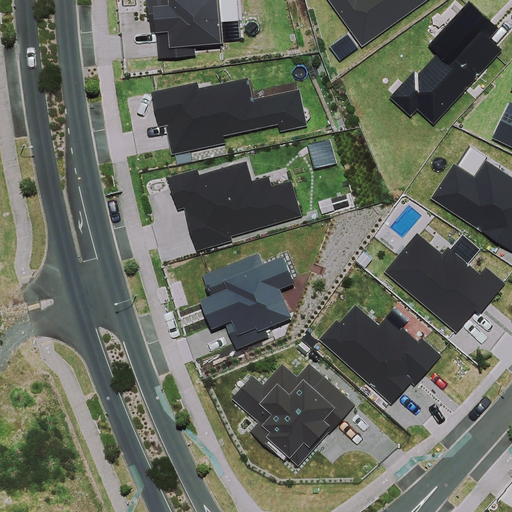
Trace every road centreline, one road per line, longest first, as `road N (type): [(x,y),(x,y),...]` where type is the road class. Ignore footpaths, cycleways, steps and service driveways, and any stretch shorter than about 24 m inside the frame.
road 1 (secondary): [(70,280),(35,131),(26,0)]
road 2 (secondary): [(63,0),(71,86),(113,265)]
road 3 (secondary): [(122,300),(175,446),(212,511)]
road 4 (secondary): [(162,511),(79,313)]
road 5 (residential): [(413,511),(511,401)]
